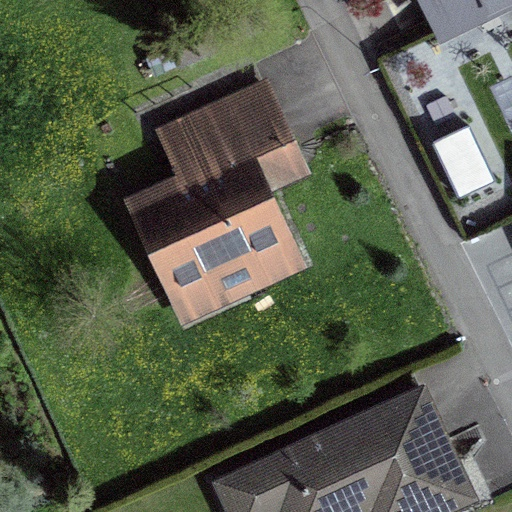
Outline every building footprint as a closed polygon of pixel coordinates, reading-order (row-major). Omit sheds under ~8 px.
[(511,0),(422,0),(440,37),(511,2),(511,0)] [(157,74),(212,53),(204,31),(148,53),(157,74)] [(129,205),(179,316),(300,261),(254,159),(293,141),(267,84),(183,122),(205,170),(129,205)] [(433,136),(460,192),(498,174),(471,118),(433,136)] [(437,511),(471,496),(423,393),(223,485),(235,511),(437,511)]
